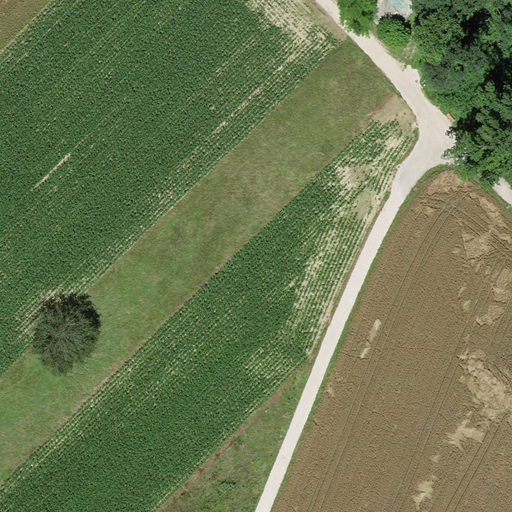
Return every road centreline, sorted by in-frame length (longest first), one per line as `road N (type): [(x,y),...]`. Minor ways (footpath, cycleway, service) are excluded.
road 1 (track): [(442,127),(365,252),(260,511)]
road 2 (track): [(322,0),(442,127)]
